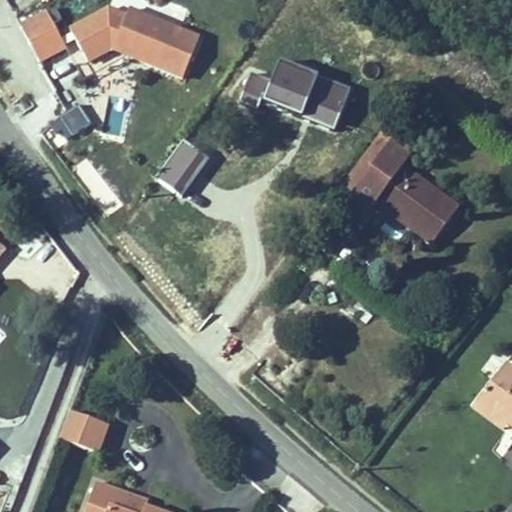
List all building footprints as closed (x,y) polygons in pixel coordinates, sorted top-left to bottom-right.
[(139,3),(116,43),(181,81),(204,41),(139,3)] [(273,63),(258,104),(330,129),(345,88),(273,63)] [(181,139),(153,178),(181,198),(209,159),(181,139)] [(369,215),(374,210),(428,254),(456,220),(401,176),(409,166),(391,151),(351,200),(369,215)] [(0,260),(9,249),(0,241),(0,260)] [(511,384),(502,376),(467,420),(490,439),(495,434),(505,421),(511,427),(511,384)] [(68,410),(58,440),(100,454),(110,424),(68,410)] [(511,427),(505,421),(495,434),(511,447),(511,427)] [(140,488),(104,474),(88,511),(186,511),(154,499),(138,493),(140,488)] [(156,494),(140,488),(138,493),(154,499),(156,494)]
